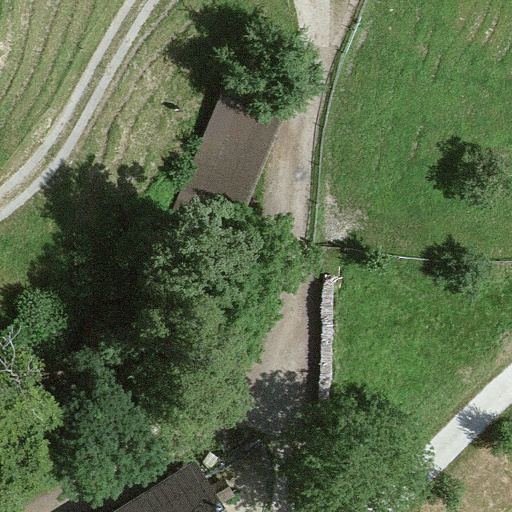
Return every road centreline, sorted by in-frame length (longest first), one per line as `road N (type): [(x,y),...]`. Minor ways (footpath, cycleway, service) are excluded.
road 1 (track): [(306,0),(278,511)]
road 2 (track): [(0,211),(59,144),(145,0)]
road 3 (track): [(383,511),(511,400)]
